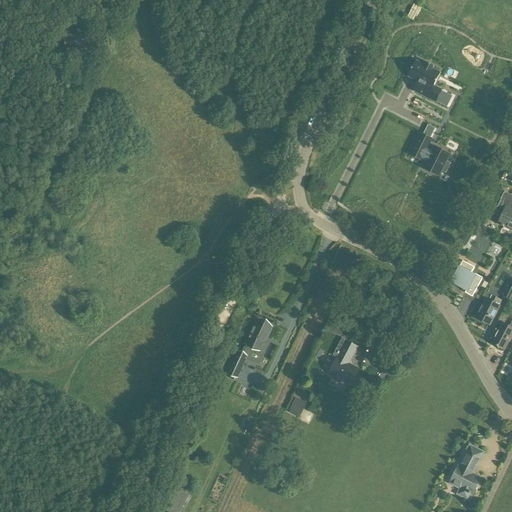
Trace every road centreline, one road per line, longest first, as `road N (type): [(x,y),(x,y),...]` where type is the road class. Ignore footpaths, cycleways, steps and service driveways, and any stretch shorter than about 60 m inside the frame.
road 1 (tertiary): [(511,411),(424,283),(304,208)]
road 2 (unknown): [(353,239),(232,494)]
road 3 (track): [(273,214),(170,432)]
road 4 (tertiary): [(300,159),(376,0)]
